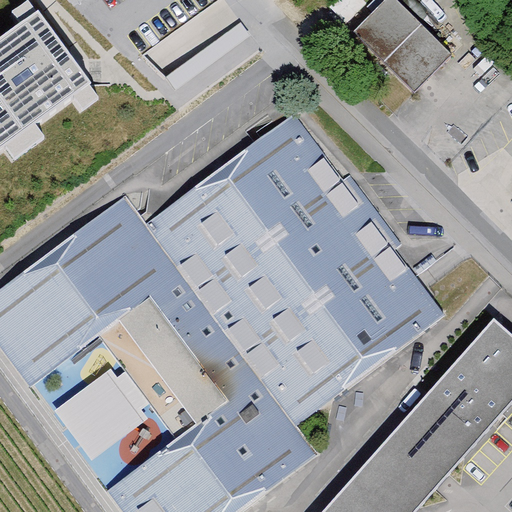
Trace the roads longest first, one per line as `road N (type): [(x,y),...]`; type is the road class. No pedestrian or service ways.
road 1 (residential): [(511,268),(242,0)]
road 2 (unknown): [(286,499),(505,262)]
